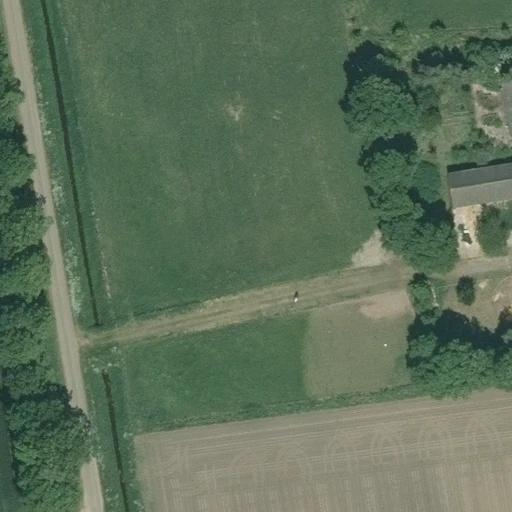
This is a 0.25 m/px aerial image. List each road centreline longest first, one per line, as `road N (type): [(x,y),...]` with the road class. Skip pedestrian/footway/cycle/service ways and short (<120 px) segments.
road 1 (unclassified): [(96,511),(8,0)]
road 2 (track): [(64,326),(86,341),(108,341),(373,286),(511,267)]
